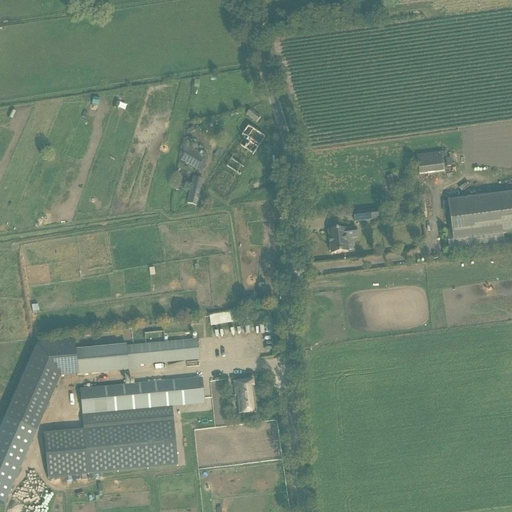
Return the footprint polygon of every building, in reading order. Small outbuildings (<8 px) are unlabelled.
[(251,110),(247,114),(257,122),(260,117),(251,110)] [(264,137),(248,126),(209,185),(225,196),(264,137)] [(181,160),(198,170),(205,157),(188,147),(181,160)] [(443,171),(440,152),(416,155),(419,175),(443,171)] [(399,174),(388,176),(390,187),(400,185),(399,174)] [(193,177),(186,204),(197,206),(203,180),(193,177)] [(451,231),(446,232),(449,252),(504,245),(502,235),(511,233),(511,192),(448,201),(451,231)] [(379,210),(353,213),(355,222),(380,219),(379,210)] [(353,250),(352,238),(357,237),(356,228),(345,229),(328,231),(330,246),(328,247),(329,252),(331,252),(331,254),(348,252),(348,251),(353,250)] [(211,325),(240,322),(239,312),(210,314),(211,325)] [(39,341),(25,372),(56,386),(62,373),(77,372),(75,351),(74,338),(39,341)] [(197,340),(137,346),(126,348),(126,347),(75,351),(77,372),(78,375),(138,370),(138,365),(199,359),(197,340)] [(25,372),(12,401),(44,414),(56,386),(25,372)] [(85,431),(45,435),(49,479),(89,475),(177,467),(171,407),(204,403),(201,379),(113,388),(81,391),(83,416),(85,431)] [(252,380),(234,382),(237,415),(256,413),(252,380)] [(0,429),(0,493),(7,497),(44,414),(12,401),(0,429)]
